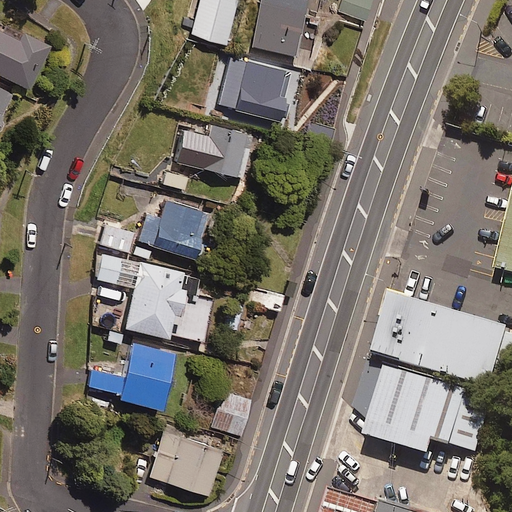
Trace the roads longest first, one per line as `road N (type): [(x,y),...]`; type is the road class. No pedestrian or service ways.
road 1 (residential): [(93,0),(109,24),(111,68),(52,188),(31,455),(40,493),(66,511)]
road 2 (secondary): [(249,511),(425,0)]
road 3 (secondary): [(457,0),(397,152),(282,511)]
